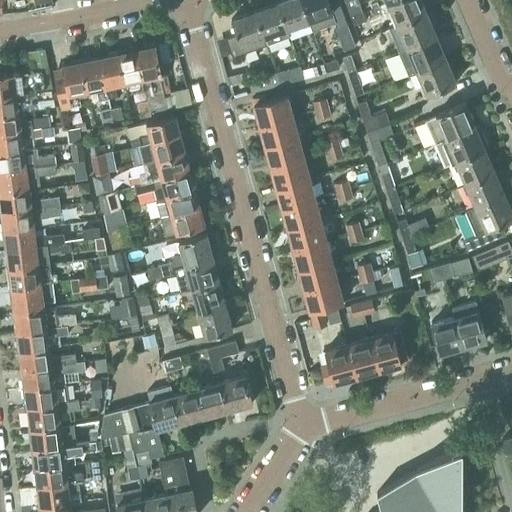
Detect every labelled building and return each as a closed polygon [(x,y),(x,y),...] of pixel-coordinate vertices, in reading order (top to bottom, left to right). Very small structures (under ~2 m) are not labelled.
[(301,0),(281,0),(277,2),(286,28),(308,20),(301,0)] [(328,0),(301,0),(308,20),(333,11),(328,0)] [(345,0),(350,12),(362,8),(359,0),(345,0)] [(390,0),(389,1),(398,23),(427,11),(422,0),(390,0)] [(277,2),(254,10),(267,44),(289,36),(286,28),(277,2)] [(362,8),(350,12),(354,24),(366,19),(362,8)] [(267,44),(254,10),(232,18),(237,32),(226,36),(233,56),(267,44)] [(395,42),(399,50),(437,34),(427,11),(398,23),(405,38),(395,42)] [(348,21),(335,26),(344,49),(356,44),(348,21)] [(409,74),(418,70),(447,58),(437,34),(399,50),(409,74)] [(145,47),(137,48),(145,88),(146,88),(148,101),(150,110),(150,111),(174,105),(172,93),(165,95),(160,74),(162,74),(161,71),(164,70),(162,60),(159,61),(156,44),(155,44),(155,42),(145,44),(145,47)] [(45,47),(27,50),(28,60),(34,59),(38,80),(16,82),(15,72),(11,73),(11,70),(2,71),(3,74),(0,74),(0,93),(51,87),(45,47)] [(128,48),(118,50),(124,81),(135,79),(138,90),(146,88),(137,48),(129,50),(128,48)] [(115,83),(124,81),(118,50),(108,52),(109,54),(100,56),(108,94),(117,93),(115,83)] [(343,56),(348,72),(357,69),(351,53),(343,56)] [(99,96),(108,94),(100,56),(92,58),(91,56),(81,58),(88,89),(97,87),(99,96)] [(337,57),(325,61),(328,70),(340,66),(337,57)] [(78,91),(88,89),(81,58),(71,60),(72,62),(63,64),(64,71),(55,73),(61,106),(81,102),(78,91)] [(447,58),(418,70),(427,91),(426,91),(428,93),(457,81),(447,58)] [(328,70),(325,61),(312,64),(315,74),(328,70)] [(299,65),(280,70),(283,82),(302,77),(299,65)] [(357,69),(348,72),(353,88),(362,85),(357,69)] [(280,70),(271,73),(274,85),(283,82),(280,70)] [(274,85),(271,73),(248,79),(251,91),(274,85)] [(0,112),(20,110),(30,109),(29,99),(37,98),(52,96),(51,87),(0,93),(0,112)] [(255,103),(260,123),(292,115),(289,101),(291,100),(289,93),(255,103)] [(313,100),(316,108),(328,104),(326,96),(313,100)] [(358,102),(368,129),(390,122),(387,110),(372,115),(367,99),(358,102)] [(148,101),(139,103),(141,112),(150,110),(148,101)] [(425,118),(435,141),(475,124),(465,101),(425,118)] [(328,104),(316,108),(318,117),(331,113),(328,104)] [(120,106),(111,108),(113,118),(122,116),(120,106)] [(113,118),(111,108),(102,110),(103,119),(113,118)] [(0,131),(42,126),(50,125),(48,116),(21,119),(20,110),(0,112),(0,131)] [(133,145),(141,143),(180,133),(178,124),(180,123),(178,114),(176,115),(175,114),(147,122),(150,132),(131,137),(133,145)] [(260,123),(266,144),(300,135),(298,129),(296,129),(292,115),(260,123)] [(85,119),(75,121),(75,125),(80,124),(81,126),(81,129),(87,128),(85,119)] [(368,129),(379,164),(388,161),(385,153),(379,138),(394,133),(390,122),(368,129)] [(445,164),(456,159),(485,147),(485,146),(489,145),(483,132),(479,133),(475,124),(435,141),(445,164)] [(0,150),(24,147),(23,138),(43,135),(42,126),(0,131),(0,150)] [(80,127),(68,129),(70,141),(82,139),(80,127)] [(141,143),(146,161),(188,150),(185,141),(183,142),(180,133),(141,143)] [(266,144),(271,164),(304,155),(300,142),(302,141),(300,135),(266,144)] [(324,141),(327,150),(339,147),(337,137),(324,141)] [(347,137),(340,139),(341,145),(349,143),(347,137)] [(99,141),(90,142),(92,154),(101,152),(107,151),(106,144),(100,145),(99,141)] [(0,169),(54,162),(53,153),(25,156),(24,147),(0,150),(0,169)] [(339,147),(327,150),(329,158),(342,155),(339,147)] [(456,159),(466,182),(495,170),(485,147),(456,159)] [(132,175),(134,184),(190,169),(188,160),(190,159),(188,150),(146,161),(149,171),(132,175)] [(104,170),(101,152),(92,154),(96,172),(104,170)] [(271,164),(277,185),(311,175),(309,169),(308,170),(304,155),(271,164)] [(83,159),(67,162),(74,170),(85,168),(83,159)] [(379,164),(387,188),(396,185),(391,169),(388,161),(379,164)] [(54,162),(0,169),(0,188),(40,183),(39,173),(56,171),(55,162),(54,162)] [(157,197),(166,194),(198,187),(195,177),(193,178),(190,169),(134,184),(136,191),(154,186),(157,197)] [(466,182),(476,204),(505,192),(495,170),(466,182)] [(277,185),(283,205),(315,197),(311,183),(313,182),(311,175),(277,185)] [(336,181),(338,190),(350,187),(348,178),(336,181)] [(111,179),(94,183),(97,193),(113,189),(111,179)] [(87,182),(77,183),(78,189),(83,192),(88,192),(87,182)] [(387,188),(395,212),(404,209),(396,185),(387,188)] [(158,207),(161,215),(200,204),(198,196),(200,196),(198,187),(166,194),(169,204),(158,207)] [(350,187),(338,190),(340,199),(353,196),(350,187)] [(0,202),(1,202),(3,211),(60,203),(58,195),(31,198),(30,189),(0,193),(0,194),(0,193),(0,202)] [(100,193),(104,212),(114,208),(111,190),(100,193)] [(511,208),(505,192),(476,204),(465,209),(475,232),(462,238),(468,250),(506,233),(502,224),(511,219),(511,208)] [(283,205),(288,226),(322,217),(321,210),(319,211),(315,197),(283,205)] [(93,200),(82,202),(84,211),(94,210),(93,200)] [(2,222),(3,230),(35,226),(40,226),(39,216),(53,214),(61,213),(60,203),(3,211),(4,222),(2,222)] [(200,204),(161,215),(166,234),(205,224),(205,223),(208,222),(205,214),(203,214),(200,204)] [(395,212),(403,236),(412,233),(404,209),(395,212)] [(288,226),(294,246),(326,237),(322,224),(324,223),(322,217),(288,226)] [(347,223),(349,231),(362,228),(359,219),(347,223)] [(100,235),(99,225),(82,228),(83,237),(100,235)] [(6,239),(8,249),(65,242),(65,241),(64,231),(45,234),(36,235),(35,226),(3,230),(4,239),(6,239)] [(125,246),(120,226),(108,230),(113,249),(125,246)] [(362,228),(349,231),(352,240),(364,237),(362,228)] [(207,231),(179,239),(183,251),(174,254),(176,260),(171,261),(173,267),(214,256),(207,231)] [(412,233),(403,236),(409,251),(417,248),(412,233)] [(294,246),(299,266),(333,257),(332,251),(330,252),(326,237),(294,246)] [(511,247),(509,239),(473,255),(479,269),(508,257),(511,266),(511,290),(503,293),(511,327),(511,247)] [(7,260),(8,268),(40,264),(39,253),(72,249),(71,240),(65,241),(65,242),(8,249),(9,260),(7,260)] [(123,253),(111,256),(112,263),(115,274),(127,272),(123,253)] [(103,257),(104,264),(112,263),(111,256),(103,257)] [(214,256),(173,267),(174,272),(176,272),(181,289),(192,286),(220,278),(214,256)] [(468,256),(441,264),(445,278),(472,270),(468,256)] [(299,266),(305,287),(337,278),(333,265),(335,264),(333,257),(299,266)] [(358,263),(360,272),(373,269),(370,260),(358,263)] [(171,261),(160,264),(162,269),(160,270),(162,275),(174,272),(173,267),(171,261)] [(11,277),(12,286),(52,281),(50,263),(40,264),(8,268),(9,277),(11,277)] [(162,269),(160,264),(148,267),(151,278),(162,275),(160,270),(162,269)] [(398,264),(389,266),(393,285),(403,283),(398,264)] [(445,278),(441,264),(432,267),(436,280),(445,278)] [(373,269),(360,272),(363,280),(375,277),(373,269)] [(106,274),(80,278),(81,289),(108,286),(106,274)] [(126,276),(114,278),(118,297),(130,295),(126,276)] [(80,278),(71,279),(73,290),(81,289),(80,278)] [(192,286),(199,311),(226,303),(220,278),(192,286)] [(337,278),(305,287),(311,309),(345,299),(343,292),(341,293),(337,278)] [(52,281),(12,286),(14,297),(11,297),(13,306),(55,300),(52,281)] [(133,297),(122,299),(125,315),(136,313),(133,297)] [(373,298),(362,301),(365,313),(375,309),(383,307),(380,297),(373,299),(373,298)] [(452,306),(455,316),(463,345),(487,339),(477,300),(452,306)] [(365,313),(362,301),(352,304),(355,315),(365,313)] [(226,303),(199,311),(205,335),(233,327),(226,303)] [(17,320),(18,331),(69,324),(78,323),(77,313),(58,316),(56,306),(13,312),(15,321),(17,320)] [(182,309),(169,313),(170,318),(172,318),(173,323),(184,320),(182,309)] [(338,309),(327,312),(330,324),(342,321),(338,309)] [(326,323),(323,312),(313,315),(316,325),(315,326),(315,327),(328,324),(327,323),(326,323)] [(170,318),(169,313),(158,316),(163,336),(175,333),(172,323),(173,323),(172,318),(170,318)] [(136,314),(129,316),(129,318),(132,332),(139,330),(136,316),(136,314)] [(463,345),(455,316),(432,322),(439,351),(441,351),(442,356),(456,352),(454,347),(463,345)] [(17,341),(18,350),(51,345),(62,344),(61,334),(70,333),(69,324),(18,331),(20,340),(17,341)] [(380,333),(371,336),(380,367),(403,361),(402,361),(410,359),(406,342),(402,329),(381,335),(380,333)] [(155,333),(143,336),(145,347),(157,344),(155,333)] [(371,336),(347,342),(356,374),(380,367),(371,336)] [(208,348),(210,358),(221,355),(239,351),(236,340),(208,348)] [(356,374),(347,342),(338,345),(338,346),(326,350),(329,363),(321,365),(325,382),(333,380),(356,374)] [(22,357),(23,368),(77,361),(76,352),(63,354),(52,355),(51,345),(18,350),(19,358),(22,357)] [(180,355),(164,360),(167,370),(183,366),(180,355)] [(221,355),(210,358),(214,371),(225,368),(221,355)] [(22,378),(23,387),(67,382),(65,372),(87,369),(86,360),(77,361),(23,368),(24,378),(22,378)] [(245,374),(221,380),(229,408),(241,405),(242,407),(251,405),(250,402),(253,401),(245,374)] [(221,380),(198,387),(205,414),(217,411),(218,414),(227,411),(227,409),(229,408),(221,380)] [(27,395),(28,406),(80,399),(80,398),(70,399),(67,382),(23,387),(24,395),(27,395)] [(101,382),(91,383),(93,397),(102,396),(101,382)] [(171,384),(148,390),(151,399),(105,412),(102,436),(125,432),(130,432),(137,464),(137,466),(146,464),(153,463),(152,457),(165,455),(158,427),(170,424),(171,426),(180,424),(179,421),(181,421),(171,384)] [(198,387),(174,393),(181,421),(194,417),(194,420),(204,417),(203,415),(205,414),(198,387)] [(91,397),(92,406),(101,405),(100,396),(91,397)] [(30,423),(31,426),(61,423),(59,410),(81,407),(80,399),(28,406),(29,415),(27,415),(28,424),(30,423)] [(74,443),(71,423),(61,425),(61,423),(31,426),(31,430),(29,430),(30,438),(32,438),(34,448),(74,443)] [(125,432),(110,435),(113,451),(128,448),(125,432)] [(511,449),(511,435),(502,438),(506,451),(511,449)] [(33,458),(34,467),(67,463),(65,453),(75,452),(98,449),(97,440),(74,443),(34,448),(35,458),(33,458)] [(462,511),(462,442),(451,448),(451,449),(377,491),(378,495),(379,495),(382,506),(372,511),(462,511)] [(161,461),(166,489),(177,486),(177,490),(185,488),(178,457),(161,461)] [(95,477),(101,477),(99,460),(93,460),(95,477)] [(37,475),(39,485),(80,480),(86,479),(84,471),(68,473),(67,463),(34,467),(35,475),(37,475)] [(137,466),(137,464),(129,466),(131,479),(140,477),(137,466)] [(146,464),(137,466),(140,477),(148,476),(146,464)] [(101,478),(92,479),(94,497),(103,496),(101,478)] [(37,496),(39,505),(71,501),(70,491),(81,489),(80,480),(39,485),(40,495),(37,496)] [(166,489),(167,492),(171,511),(197,511),(192,487),(185,488),(177,490),(177,486),(166,489)] [(167,492),(144,497),(147,511),(171,511),(167,492)] [(147,511),(144,497),(117,503),(118,511),(147,511)] [(105,511),(105,506),(72,510),(71,501),(39,505),(39,511),(105,511)]
